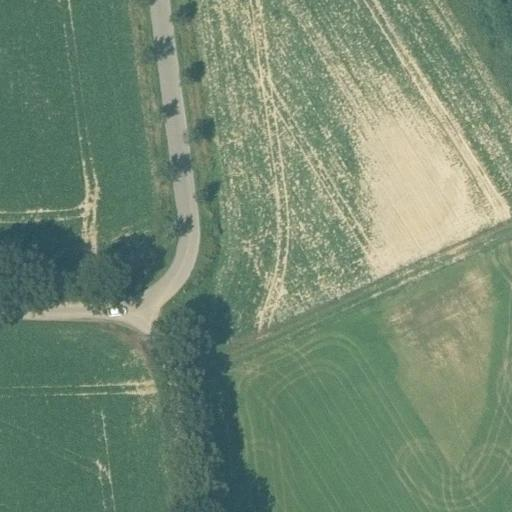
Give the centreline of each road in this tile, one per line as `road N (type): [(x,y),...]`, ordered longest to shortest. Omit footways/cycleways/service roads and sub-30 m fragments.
road 1 (tertiary): [(136,310),(181,273),(188,244),(159,0)]
road 2 (unclassified): [(187,511),(168,358),(136,310)]
road 3 (tertiary): [(136,310),(0,309)]
